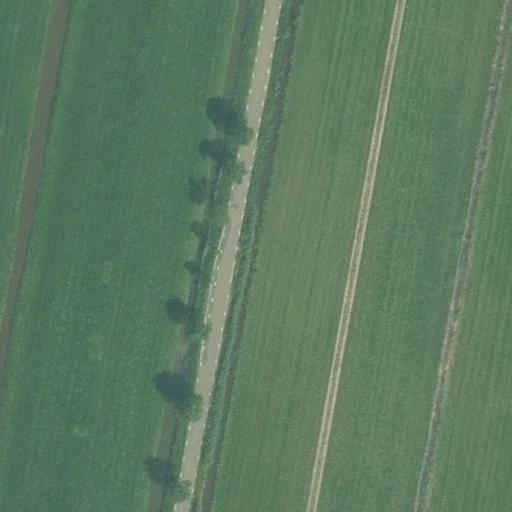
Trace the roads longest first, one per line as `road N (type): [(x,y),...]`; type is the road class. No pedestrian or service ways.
road 1 (track): [(312,511),(410,0)]
road 2 (unclassified): [(271,0),(178,511)]
